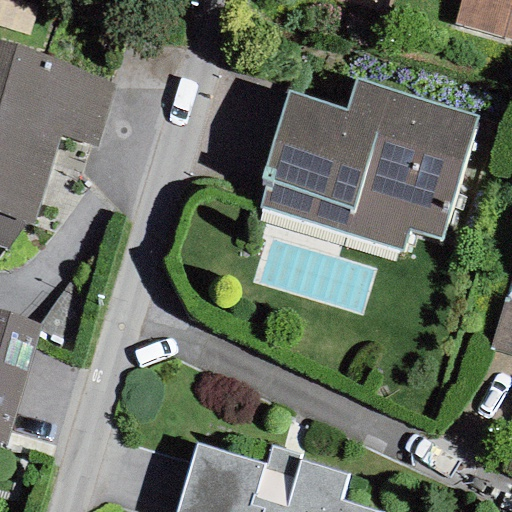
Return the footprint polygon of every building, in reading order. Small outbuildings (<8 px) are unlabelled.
[(511,0),(457,0),(451,23),(511,41),(511,0)] [(69,64),(0,43),(0,213),(31,223),(58,136),(97,147),(116,83),(68,69),(69,64)] [(478,117),(355,79),(345,110),(287,92),(260,178),(268,180),(260,208),(402,252),(409,231),(440,241),(478,117)] [(23,224),(0,217),(0,247),(5,249),(23,224)] [(42,324),(0,311),(0,442),(5,445),(42,324)] [(349,475),(299,461),(300,455),(271,447),(265,465),(196,444),(175,511),(374,511),(341,502),(349,475)]
